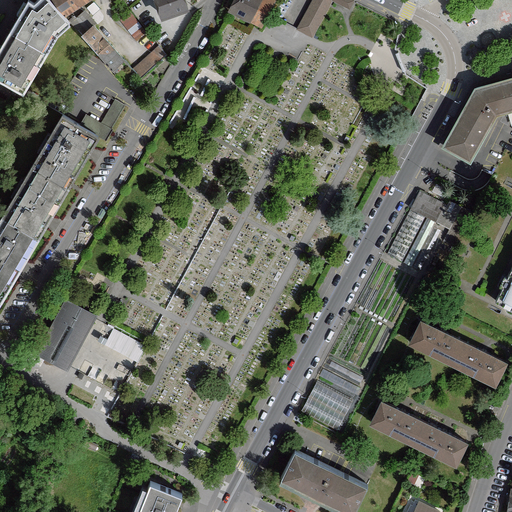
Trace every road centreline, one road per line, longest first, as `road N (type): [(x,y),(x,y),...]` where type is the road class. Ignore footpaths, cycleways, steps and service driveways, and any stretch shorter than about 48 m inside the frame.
road 1 (tertiary): [(426,20),(451,44),(452,89),(232,495)]
road 2 (residential): [(213,0),(0,350)]
